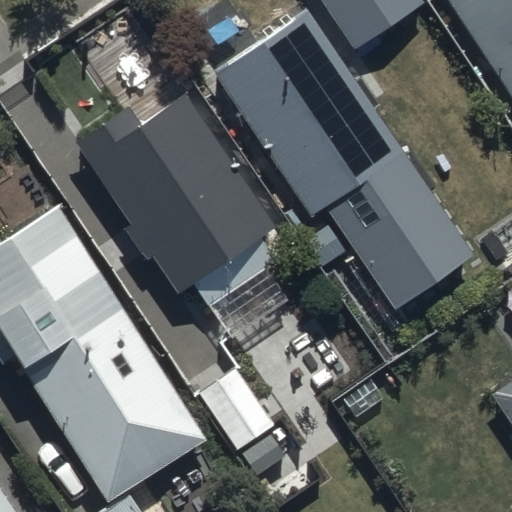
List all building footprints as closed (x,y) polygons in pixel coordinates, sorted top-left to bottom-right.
[(321,0),(353,47),(423,1),(422,0),(321,0)] [(511,0),(448,0),(511,95),(511,0)] [(306,7),(212,69),(308,214),(321,205),(388,308),(470,254),(402,152),(306,7)] [(273,230),(182,93),(139,121),(125,100),(73,134),(87,156),(178,293),(273,230)] [(129,495),(203,446),(43,203),(0,231),(0,335),(113,505),(129,495)] [(191,391),(235,459),(278,430),(233,363),(191,391)] [(511,381),(491,395),(511,426),(511,381)] [(17,511),(0,485),(0,511),(17,511)] [(102,511),(140,511),(129,495),(113,505),(102,511)]
